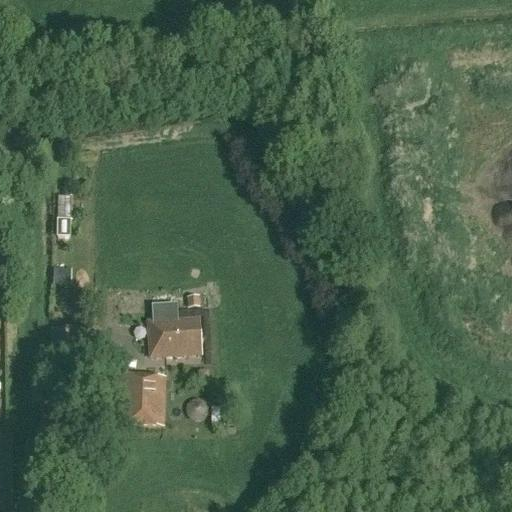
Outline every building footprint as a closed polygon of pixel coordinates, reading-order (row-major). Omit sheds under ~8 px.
[(76,198),(61,199),(62,220),(77,219),(76,198)] [(193,300),(193,311),(213,310),(212,299),(193,300)] [(165,356),(165,360),(201,358),(199,322),(148,325),(150,357),(165,356)] [(121,379),(119,426),(162,428),(164,381),(121,379)] [(219,411),(220,429),(234,429),(234,410),(219,411)]
